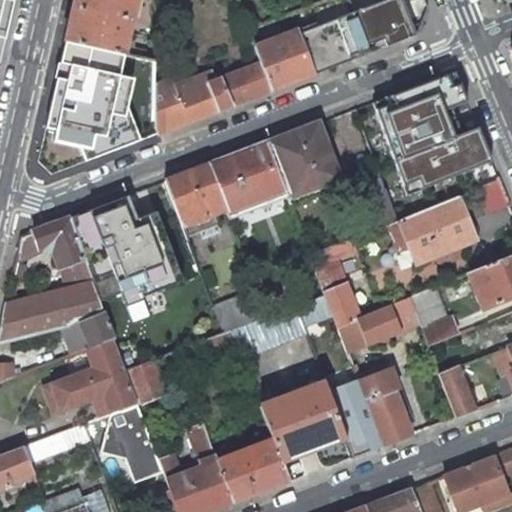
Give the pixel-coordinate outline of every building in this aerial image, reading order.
[(74,0),(65,41),(124,54),(136,0),(74,0)] [(400,0),(385,0),(354,12),(367,45),(383,39),(385,47),(414,36),(400,0)] [(298,33),(314,74),(370,53),(367,45),(354,12),(298,33)] [(298,33),(297,30),(255,47),(261,63),(272,90),(314,74),(298,33)] [(152,113),(160,133),(233,105),(222,78),(216,80),(212,70),(181,82),(185,92),(176,95),(179,105),(170,109),(166,99),(166,83),(166,61),(153,61),(152,113)] [(222,78),(233,105),(272,90),(261,63),(222,78)] [(443,111),(467,101),(454,72),(370,104),(408,195),(491,161),(478,128),(455,137),(443,111)] [(318,124),(267,143),(285,191),(288,198),(339,178),(318,124)] [(267,143),(209,165),(227,210),(228,213),(285,191),(267,143)] [(209,165),(165,182),(181,220),(181,221),(187,237),(218,225),(218,224),(215,215),(227,210),(209,165)] [(351,188),(368,233),(387,226),(396,222),(380,178),(351,188)] [(129,197),(69,218),(83,257),(88,270),(90,275),(111,266),(125,304),(182,282),(162,229),(161,227),(155,213),(137,220),(129,197)] [(430,208),(402,220),(396,222),(387,226),(393,244),(406,248),(413,246),(419,261),(435,254),(437,260),(443,262),(464,254),(460,244),(475,238),(458,197),(430,208)] [(69,218),(32,232),(38,249),(46,246),(51,251),(57,267),(83,257),(69,218)] [(38,249),(32,232),(21,237),(16,257),(38,249)] [(337,258),(348,254),(357,251),(352,240),(344,243),(310,257),(314,267),(337,258)] [(191,248),(201,272),(217,266),(207,241),(191,248)] [(511,255),(469,273),(484,309),(511,297),(511,255)] [(80,286),(92,282),(90,275),(88,270),(83,257),(57,267),(64,290),(80,286)] [(324,295),(337,328),(361,318),(346,282),(337,258),(314,267),(324,295)] [(103,310),(92,282),(80,286),(64,290),(5,304),(0,327),(0,344),(67,326),(78,319),(103,310)] [(436,287),(411,297),(421,323),(429,345),(457,334),(451,317),(448,319),(436,287)] [(215,309),(225,333),(231,330),(268,316),(258,290),(214,306),(215,309)] [(296,305),(306,332),(314,354),(327,349),(321,334),(338,328),(337,328),(324,295),(296,305)] [(361,318),(337,328),(338,328),(347,352),(421,323),(411,297),(361,318)] [(231,330),(241,358),(306,332),(296,305),(268,316),(231,330)] [(78,319),(89,348),(94,346),(114,339),(103,310),(78,319)] [(95,369),(52,385),(50,391),(57,409),(63,411),(93,400),(101,418),(109,416),(119,412),(138,405),(126,371),(116,343),(114,339),(94,346),(89,348),(87,349),(95,369)] [(511,345),(499,351),(507,372),(511,370),(511,345)] [(138,405),(139,406),(166,395),(153,360),(126,371),(138,405)] [(358,380),(384,445),(411,435),(394,390),(400,387),(392,367),(358,380)] [(439,374),(456,418),(475,410),(458,367),(439,374)] [(291,394),(260,406),(272,439),(279,458),(343,434),(328,393),(324,381),(315,385),(314,385),(312,379),(306,381),(309,387),(304,389),(302,386),(290,390),(291,394)] [(384,445),(358,380),(328,393),(343,434),(352,457),(384,445)] [(100,452),(125,458),(134,483),(163,472),(159,461),(139,406),(138,405),(119,412),(109,416),(100,452)] [(92,443),(85,424),(23,447),(30,466),(92,443)] [(170,490),(178,511),(208,511),(232,503),(216,460),(202,425),(187,431),(200,467),(178,475),(172,457),(159,461),(163,472),(166,480),(170,490)] [(216,460),(232,503),(288,481),(279,458),(272,439),(216,460)] [(0,455),(0,487),(33,473),(30,466),(23,447),(0,455)] [(508,494),(501,476),(511,471),(511,449),(442,477),(455,511),(461,511),(480,505),(482,511),(485,511),(511,502),(508,494)] [(438,511),(426,482),(410,489),(419,511),(438,511)] [(419,511),(410,489),(364,506),(365,511),(419,511)] [(87,511),(79,490),(44,503),(47,511),(87,511)] [(155,495),(161,511),(178,511),(170,490),(155,495)]
